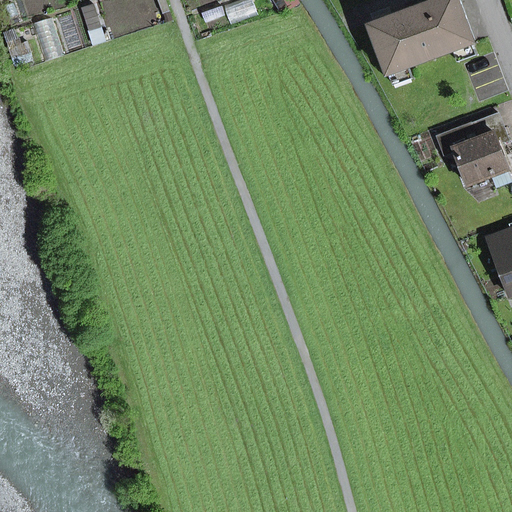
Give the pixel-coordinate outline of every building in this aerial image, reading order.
[(441,0),(371,26),(389,75),(391,74),(410,67),(455,51),(474,44),(475,43),(459,0),(441,0)] [(459,63),(478,56),(474,44),(455,51),(459,63)] [(395,86),(414,79),(410,67),(391,74),(395,86)] [(455,150),(467,181),(469,180),(506,165),(508,165),(500,145),(510,141),(500,114),(438,137),(445,154),(455,150)] [(469,180),(471,185),(508,170),(506,165),(469,180)] [(511,229),(489,239),(511,297),(511,296),(511,229)]
